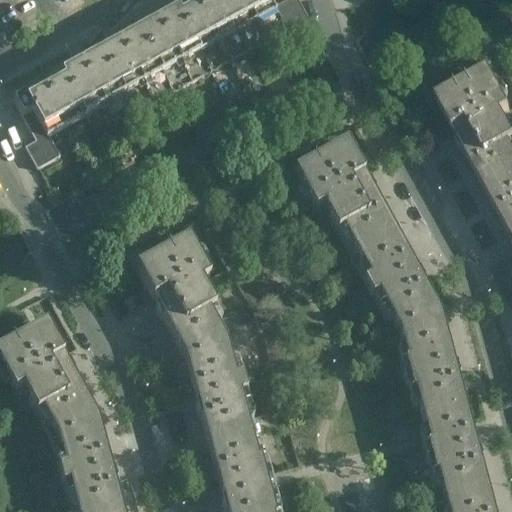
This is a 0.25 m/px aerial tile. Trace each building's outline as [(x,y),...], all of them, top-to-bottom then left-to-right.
[(154,106),(229,65),(285,34),(285,35),(308,22),(295,0),(292,0),(273,11),(266,0),(200,0),(13,104),(35,145),(25,151),(37,173),(60,160),(48,139),(122,98),(134,119),(155,107),(154,106)] [(511,177),(511,138),(507,129),(502,120),(510,115),(488,77),(436,106),(456,142),(455,145),(460,155),(464,156),(484,193),(511,177)] [(391,230),(373,198),(374,194),(369,185),(366,184),(346,148),(293,177),(314,215),(322,211),(347,255),(391,230)] [(511,177),(484,193),(511,243),(511,246),(511,248),(511,177)] [(423,284),(418,274),(415,274),(391,230),(347,255),(372,300),(378,297),(383,306),(377,310),(378,312),(384,308),(399,335),(437,313),(422,287),(423,284)] [(229,337),(206,296),(201,286),(209,282),(188,244),(135,273),(155,309),(154,312),(159,322),(163,322),(185,362),(227,351),(226,346),(223,340),(229,337)] [(453,367),(444,333),(439,318),(437,313),(399,335),(406,363),(400,365),(404,382),(409,381),(411,392),(407,393),(408,395),(414,393),(421,419),(464,408),(457,382),(458,379),(456,369),(453,367)] [(97,423),(74,381),(73,379),(74,375),(69,366),(65,365),(45,329),(0,353),(0,370),(14,396),(22,392),(50,442),(99,429),(97,423)] [(242,407),(240,397),(246,395),(242,378),(235,380),(227,351),(185,362),(196,406),(195,409),(197,419),(200,421),(208,449),(251,438),(257,436),(249,406),(242,407)] [(478,452),(475,451),(470,431),(468,425),(471,424),(466,407),(464,408),(421,419),(427,443),(429,447),(422,449),(427,466),(431,465),(434,475),(430,476),(437,502),(486,489),(479,465),(481,463),(478,452)] [(121,511),(115,487),(116,484),(114,474),(111,472),(99,429),(50,442),(62,487),(69,486),(75,511),(121,511)] [(221,499),(222,502),(221,505),(222,511),(277,511),(275,502),(271,503),(268,493),(272,491),(270,485),(264,461),(257,463),(251,438),(208,449),(221,499)] [(492,511),(486,489),(437,502),(439,511),(492,511)]
